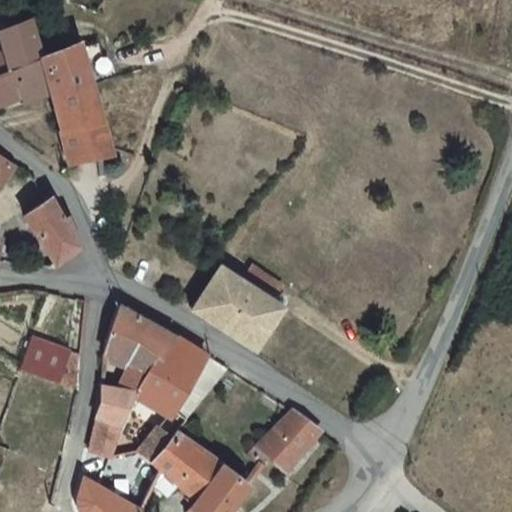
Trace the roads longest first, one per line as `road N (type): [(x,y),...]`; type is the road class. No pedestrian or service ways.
road 1 (residential): [(390,449),(141,300),(100,286)]
road 2 (unclassified): [(390,449),(473,268),(511,157)]
road 3 (residential): [(66,511),(100,286)]
road 4 (residential): [(100,286),(78,210),(56,180),(0,139)]
